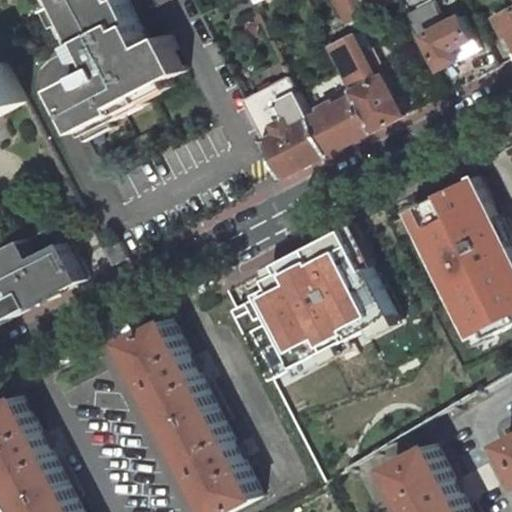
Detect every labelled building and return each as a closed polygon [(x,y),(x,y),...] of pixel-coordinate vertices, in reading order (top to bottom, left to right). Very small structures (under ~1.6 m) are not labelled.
[(59,0),(62,7),(68,4),(76,20),(71,22),(77,34),(96,71),(65,88),(87,129),(102,122),(105,127),(116,121),(155,102),(153,99),(150,92),(177,78),(193,69),(175,33),(154,44),(131,0),(59,0)] [(337,0),(346,16),(377,0),(337,0)] [(58,9),(73,36),(77,34),(71,22),(76,20),(68,4),(62,7),(58,9)] [(511,10),(498,17),(508,38),(511,36),(511,10)] [(426,14),(413,21),(422,38),(429,34),(446,67),(483,48),(466,15),(452,22),(450,19),(440,25),(441,27),(434,31),(426,14)] [(373,48),(367,35),(362,33),(355,37),(355,36),(333,46),(359,96),(379,133),(409,118),(374,48),(373,48)] [(0,122),(11,117),(16,115),(31,107),(9,65),(0,69),(0,122)] [(249,99),(289,179),(335,157),(315,118),(294,76),(249,99)] [(153,99),(180,85),(177,78),(150,92),(153,99)] [(342,101),(330,106),(331,110),(315,118),(335,157),(379,133),(359,96),(343,103),(342,101)] [(92,139),(119,126),(116,121),(105,127),(102,122),(87,129),(92,139)] [(481,334),(511,318),(511,232),(483,174),(417,206),(481,334)] [(319,302),(371,276),(349,232),(297,258),(319,302)] [(0,325),(91,279),(72,242),(44,256),(34,236),(0,253),(0,325)] [(118,264),(132,257),(124,240),(110,247),(118,264)] [(234,292),(279,382),(306,368),(284,323),(296,317),(287,297),(284,299),(279,289),(270,293),(262,277),(234,292)] [(318,362),(296,317),(284,323),(306,368),(318,362)] [(138,342),(225,511),(241,511),(272,496),(252,458),(254,457),(247,444),(245,445),(207,371),(209,370),(202,357),(200,359),(180,320),(138,342)] [(406,440),(433,425),(437,422),(459,409),(456,404),(460,401),(447,376),(379,418),(385,429),(396,450),(408,443),(406,440)] [(89,511),(58,450),(61,448),(55,435),(52,437),(31,397),(0,413),(0,448),(33,511),(89,511)] [(367,465),(396,450),(385,429),(356,444),(367,465)] [(479,511),(448,450),(405,474),(424,511),(479,511)] [(351,466),(329,478),(332,484),(354,472),(351,466)]
